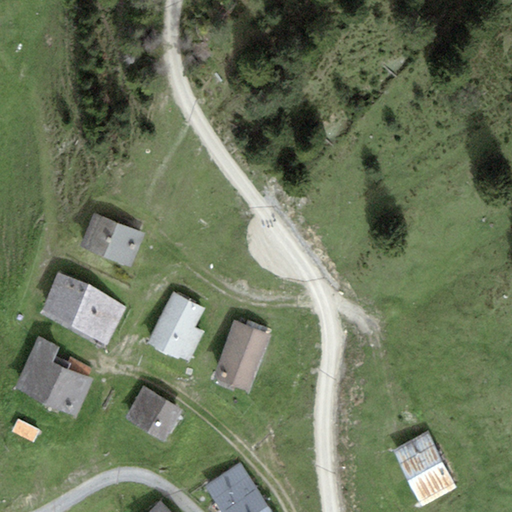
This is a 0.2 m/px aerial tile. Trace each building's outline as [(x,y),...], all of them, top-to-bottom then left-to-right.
[(148,229),(104,212),(91,244),(135,262),(148,229)] [(132,305),(68,278),(54,310),(118,337),(132,305)] [(201,311),(170,297),(148,344),(190,363),(204,331),(194,326),(201,311)] [(274,334),(238,322),(219,376),(255,388),(274,334)] [(57,351),(39,342),(17,390),(73,416),(89,381),(51,363),(57,351)] [(182,411),(141,387),(126,413),(167,437),(182,411)] [(455,487),(426,435),(396,451),(425,504),(455,487)] [(271,511),(238,465),(210,484),(229,511),(271,511)] [(174,511),(165,502),(155,511),(174,511)]
